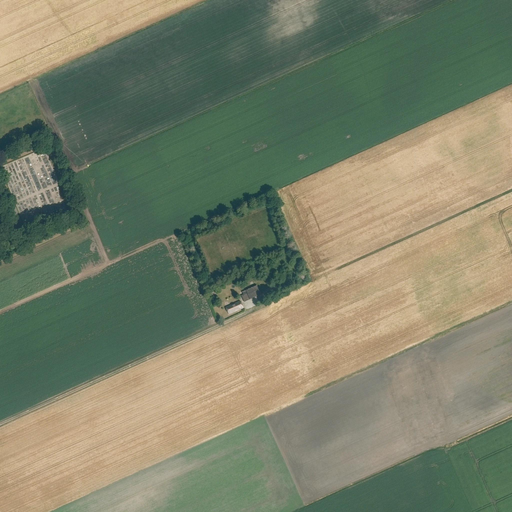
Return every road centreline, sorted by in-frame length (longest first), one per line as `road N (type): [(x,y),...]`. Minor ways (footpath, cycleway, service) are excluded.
road 1 (track): [(250,307),(0,424)]
road 2 (track): [(0,312),(110,263)]
